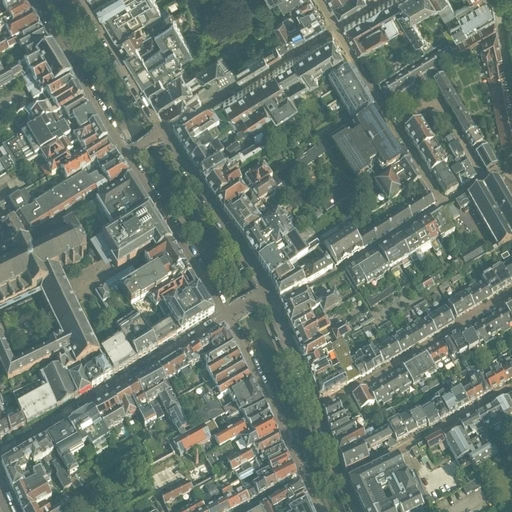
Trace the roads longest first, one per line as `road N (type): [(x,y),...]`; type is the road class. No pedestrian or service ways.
road 1 (residential): [(32,0),(226,317)]
road 2 (residential): [(226,317),(0,456)]
road 3 (residential): [(314,407),(511,294)]
road 4 (residential): [(334,25),(443,204)]
road 5 (residential): [(334,25),(163,132)]
road 6 (residential): [(340,478),(511,388)]
road 7 (residential): [(267,294),(163,132)]
road 8 (residential): [(226,317),(304,477)]
road 9 (residential): [(163,132),(82,0)]
